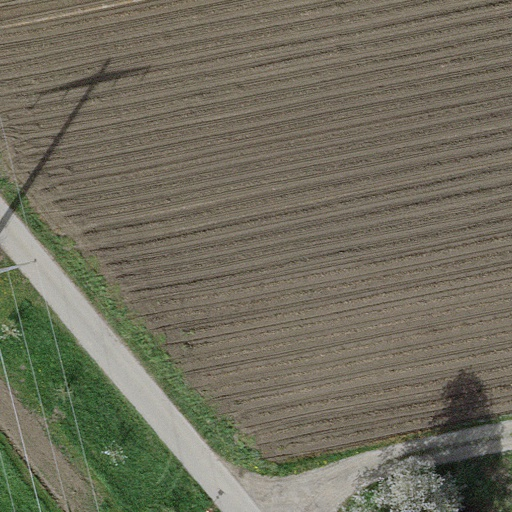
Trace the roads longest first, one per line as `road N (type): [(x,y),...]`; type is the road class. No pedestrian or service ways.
road 1 (unclassified): [(0,274),(230,511)]
road 2 (track): [(228,508),(511,447)]
